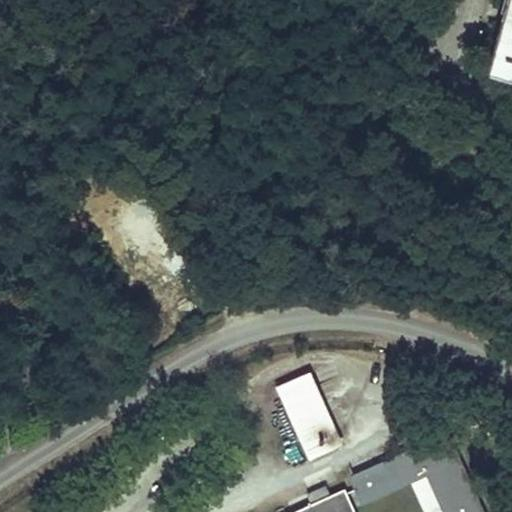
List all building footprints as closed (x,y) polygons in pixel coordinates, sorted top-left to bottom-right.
[(511,0),(492,74),(511,79),(511,0)] [(0,319),(15,312),(6,295),(0,298),(0,319)] [(313,364),(281,381),(315,445),(347,429),(313,364)] [(429,511),(475,511),(445,443),(366,478),(376,502),(417,484),(429,511)] [(365,511),(357,492),(310,511),(365,511)]
